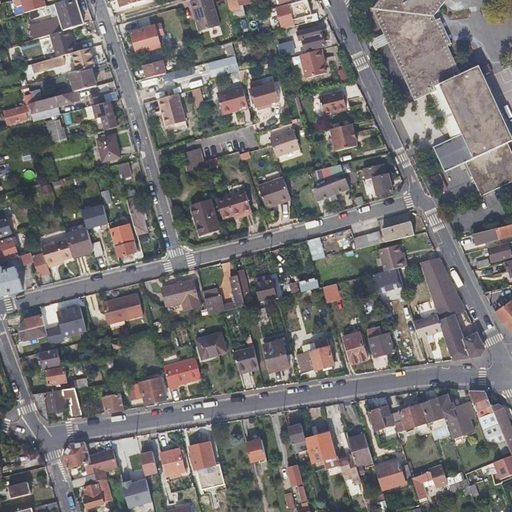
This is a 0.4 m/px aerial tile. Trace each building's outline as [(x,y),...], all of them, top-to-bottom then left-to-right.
[(19,0),(24,13),(34,10),(45,7),(42,0),(19,0)] [(67,30),(72,28),(82,25),(74,0),(68,0),(55,4),(63,31),(67,30)] [(116,0),(119,9),(144,1),(144,0),(116,0)] [(190,3),(199,33),(220,27),(212,0),(192,0),(193,2),(190,3)] [(297,19),(298,21),(298,22),(306,20),(305,17),(312,15),(307,0),(303,0),(286,5),(291,21),(297,19)] [(438,84),(459,74),(446,46),(450,44),(440,19),(435,20),(433,16),(445,0),(448,0),(450,1),(451,0),(378,0),(372,8),(412,101),(429,93),(433,91),(431,87),(438,84)] [(132,21),(118,26),(121,34),(134,30),(132,21)] [(300,40),(303,51),(322,46),(317,27),(294,32),(296,41),(300,40)] [(131,34),(137,54),(161,48),(156,28),(131,34)] [(74,52),(67,30),(63,31),(49,35),(56,58),(60,56),(70,54),(74,52)] [(227,58),(235,56),(231,43),(224,45),(227,58)] [(276,46),(279,57),(286,55),(284,50),(289,49),(288,43),(276,46)] [(74,52),(70,54),(75,72),(91,68),(94,67),(88,48),(74,52)] [(320,60),(318,51),(298,56),(305,80),(324,75),(320,60)] [(56,58),(29,65),(31,73),(63,64),(60,56),(56,58)] [(196,87),(207,84),(206,79),(232,73),(234,82),(240,81),(235,57),(191,67),(196,87)] [(148,79),(157,77),(165,74),(162,62),(145,67),(148,79)] [(459,74),(438,84),(460,133),(449,138),(431,146),(443,171),(464,162),(480,196),(511,181),(511,155),(506,143),(511,139),(511,138),(484,78),(478,65),(459,74)] [(51,98),(54,108),(56,108),(79,101),(76,91),(96,86),(91,68),(75,72),(70,73),(74,92),(51,98)] [(153,85),(154,97),(166,97),(165,86),(169,86),(169,78),(163,78),(163,85),(153,85)] [(272,84),(248,91),(253,109),(277,103),(272,84)] [(449,138),(460,133),(438,84),(431,87),(433,91),(429,93),(433,102),(428,104),(440,127),(443,125),(449,138)] [(240,88),(215,95),(220,114),(246,108),(240,88)] [(193,108),(200,106),(196,90),(189,92),(193,108)] [(345,109),(340,93),(318,98),(322,115),(345,109)] [(156,101),(164,128),(183,123),(176,95),(156,101)] [(21,99),(23,106),(29,104),(28,97),(21,99)] [(25,116),(54,108),(51,98),(29,104),(23,106),(24,109),(12,112),(15,123),(26,119),(25,116)] [(96,124),(99,123),(102,122),(104,127),(113,125),(107,101),(91,106),(96,124)] [(50,143),(53,142),(55,142),(50,120),(45,121),(50,143)] [(358,147),(352,125),(331,131),(337,153),(358,147)] [(300,149),(293,130),(269,138),(276,157),(300,149)] [(103,162),(119,158),(113,137),(97,141),(103,162)] [(203,166),(198,149),(181,153),(187,171),(203,166)] [(48,180),(53,178),(49,161),(44,163),(48,180)] [(48,180),(44,163),(38,164),(43,181),(48,180)] [(126,163),(115,166),(117,174),(128,171),(126,163)] [(360,171),(363,182),(383,176),(380,166),(360,171)] [(363,182),(362,182),(361,183),(365,198),(375,195),(376,197),(392,192),(387,175),(383,176),(363,182)] [(290,197),(284,178),(256,188),(264,209),(273,206),(272,204),(290,197)] [(312,191),(314,197),(316,202),(349,190),(345,179),(328,185),(312,191)] [(50,185),(41,187),(43,194),(52,192),(50,185)] [(109,190),(101,192),(104,205),(112,203),(109,190)] [(244,194),(229,198),(215,203),(220,221),(250,212),(244,194)] [(272,204),(273,206),(291,200),(290,197),(272,204)] [(135,235),(146,232),(136,199),(126,202),(128,211),(135,235)] [(126,202),(125,200),(118,202),(121,214),(128,211),(126,202)] [(200,236),(209,233),(218,230),(210,203),(191,208),(200,236)] [(107,224),(101,205),(80,212),(86,231),(107,224)] [(0,237),(12,234),(7,221),(0,223),(0,237)] [(413,236),(411,229),(409,223),(381,230),(385,243),(413,236)] [(511,224),(472,235),(475,244),(511,234),(511,224)] [(117,257),(136,252),(127,226),(109,231),(117,257)] [(65,237),(66,239),(72,258),(92,252),(91,246),(86,231),(65,237)] [(380,244),(378,233),(353,240),(356,250),(380,244)] [(0,242),(0,263),(19,257),(13,238),(0,242)] [(321,238),(308,241),(314,263),(327,260),(321,238)] [(40,247),(42,253),(48,268),(55,266),(55,264),(72,258),(66,239),(40,247)] [(511,256),(511,252),(509,248),(511,246),(511,241),(487,248),(490,262),(511,256)] [(98,244),(91,246),(92,252),(95,259),(102,256),(98,244)] [(385,273),(395,270),(406,267),(405,261),(402,261),(401,255),(399,246),(380,251),(385,273)] [(42,253),(32,256),(34,263),(38,276),(49,273),(48,268),(42,253)] [(34,263),(32,256),(31,254),(21,257),(24,266),(34,263)] [(436,317),(441,331),(451,361),(480,357),(484,349),(477,335),(462,343),(453,316),(465,310),(439,259),(419,264),(436,317)] [(489,266),(488,263),(487,260),(475,263),(477,269),(489,266)] [(0,296),(1,296),(22,291),(16,270),(3,273),(0,264),(0,296)] [(236,272),(238,279),(242,293),(249,291),(242,270),(236,272)] [(373,276),(375,285),(389,281),(391,288),(399,285),(395,270),(385,273),(373,276)] [(219,299),(205,303),(208,317),(246,307),(242,293),(238,279),(231,281),(238,306),(235,307),(235,304),(223,308),(221,298),(219,299)] [(279,290),(278,285),(272,287),(271,280),(259,283),(263,303),(281,299),(279,290)] [(320,289),(318,280),(299,285),(301,294),(320,289)] [(184,313),(199,309),(192,283),(160,292),(166,310),(181,306),(184,313)] [(323,287),(327,303),(342,300),(337,284),(323,287)] [(279,290),(281,299),(288,297),(286,288),(279,290)] [(104,301),(109,324),(144,316),(138,293),(104,301)] [(203,297),(205,303),(219,299),(217,293),(203,297)] [(511,303),(510,301),(495,312),(504,325),(507,328),(510,331),(511,332),(511,303)] [(78,305),(57,312),(64,338),(87,332),(78,305)] [(47,335),(44,326),(41,316),(25,320),(20,329),(23,342),(47,335)] [(436,317),(424,321),(411,324),(416,339),(441,331),(436,317)] [(361,329),(367,327),(364,318),(359,320),(361,329)] [(47,335),(47,336),(47,337),(57,334),(53,324),(44,326),(47,335)] [(375,360),(393,355),(388,337),(381,339),(379,330),(367,334),(375,360)] [(221,335),(197,341),(202,361),(227,354),(221,335)] [(350,366),(366,362),(358,336),(343,341),(350,366)] [(312,340),(315,352),(296,357),(301,375),(332,367),(328,349),(327,349),(324,337),(312,340)] [(269,372),(288,367),(283,341),(263,345),(269,372)] [(254,349),(233,354),(238,373),(258,368),(254,349)] [(41,355),(45,367),(61,363),(57,350),(41,355)] [(176,390),(176,388),(175,387),(200,380),(195,359),(162,368),(168,392),(176,390)] [(65,366),(46,370),(49,386),(68,383),(65,366)] [(136,398),(142,397),(144,404),(164,399),(158,376),(131,384),(136,398)] [(76,379),(78,388),(79,388),(90,385),(89,377),(76,379)] [(78,388),(62,390),(64,400),(69,399),(70,404),(74,404),(76,414),(83,413),(79,388),(78,388)] [(47,413),(66,410),(64,400),(62,390),(43,394),(47,413)] [(505,441),(493,411),(485,393),(468,392),(491,446),(505,441)] [(43,394),(32,395),(38,412),(48,423),(47,413),(43,394)] [(103,415),(123,411),(119,395),(100,399),(103,415)] [(439,400),(446,420),(447,424),(447,425),(453,441),(474,433),(470,422),(476,420),(471,405),(460,409),(458,403),(452,406),(451,406),(448,397),(439,400)] [(439,400),(428,404),(421,406),(429,430),(447,424),(446,420),(439,400)] [(391,415),(395,426),(397,434),(426,424),(420,406),(391,415)] [(375,433),(395,426),(391,415),(389,415),(387,408),(369,414),(375,433)] [(511,433),(511,430),(504,416),(502,417),(498,409),(493,411),(505,441),(511,456),(511,455),(511,433)] [(306,444),(304,439),(301,426),(289,429),(293,448),(306,444)] [(328,432),(304,439),(306,444),(311,464),(335,457),(328,432)] [(356,467),(364,465),(373,462),(365,436),(348,441),(353,458),(356,467)] [(249,463),(258,461),(266,458),(261,441),(244,445),(249,463)] [(209,442),(189,447),(194,470),(215,465),(209,442)] [(97,482),(90,457),(86,444),(71,446),(64,458),(67,470),(87,464),(91,477),(71,482),(74,491),(97,484),(97,482)] [(167,476),(177,473),(186,471),(181,449),(162,453),(167,476)] [(112,451),(90,457),(97,482),(106,479),(104,472),(117,468),(112,451)] [(145,477),(158,474),(153,453),(140,456),(145,477)] [(448,467),(454,464),(460,462),(458,455),(445,460),(448,467)] [(347,457),(338,460),(344,481),(349,480),(353,481),(354,486),(361,484),(356,467),(353,458),(348,459),(347,457)] [(511,457),(495,462),(500,481),(511,477),(511,457)] [(412,481),(412,479),(408,466),(400,469),(398,462),(375,470),(382,492),(405,485),(405,483),(412,481)] [(289,469),(294,487),(303,485),(298,466),(289,469)] [(431,473),(412,479),(412,481),(419,501),(428,498),(424,486),(434,482),(431,473)] [(123,485),(130,509),(154,502),(147,479),(123,485)] [(448,485),(449,490),(451,494),(470,488),(466,479),(448,485)] [(13,489),(15,497),(29,494),(27,486),(13,489)] [(86,501),(88,510),(104,506),(98,486),(88,489),(91,500),(86,501)] [(299,489),(304,504),(305,505),(306,508),(309,507),(304,488),(299,489)] [(288,510),(291,509),(295,508),(291,495),(285,497),(288,510)] [(43,506),(44,511),(50,511),(59,510),(57,502),(43,506)]
